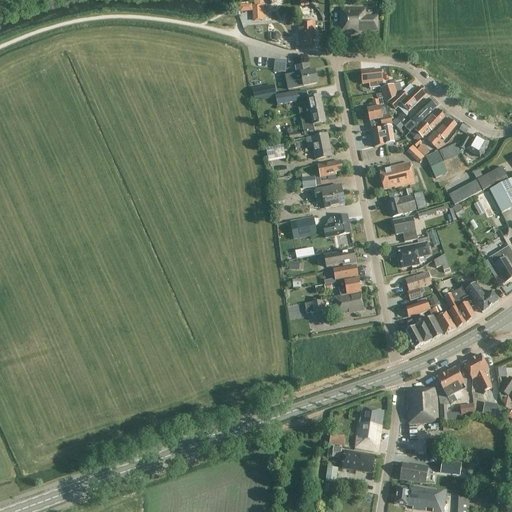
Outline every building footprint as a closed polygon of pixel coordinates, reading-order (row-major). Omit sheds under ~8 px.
[(377,17),(365,17),(365,9),(341,10),(340,22),(340,34),(359,34),(359,30),(364,30),(364,31),(378,31),(377,17)] [(301,43),(301,48),(311,48),(311,34),(314,34),(314,22),(299,22),(299,43),(301,43)] [(273,71),(285,73),(287,61),(274,60),(273,71)] [(292,83),(293,89),(317,84),(315,71),(309,72),(307,64),(296,67),(297,75),(301,74),(302,81),(292,83)] [(382,89),(382,83),(380,71),(361,73),(362,85),(369,84),(370,89),(380,88),(380,90),(382,89)] [(385,105),(398,96),(394,85),(382,89),(380,90),(381,94),(382,94),(385,105)] [(258,98),(275,95),(273,87),(257,90),(258,98)] [(417,88),(401,104),(408,112),(425,96),(417,88)] [(300,101),(300,100),(307,98),(306,91),(298,93),(298,92),(275,97),(277,106),(300,101)] [(391,109),(395,106),(396,107),(406,97),(402,93),(398,96),(392,102),(388,106),(391,109)] [(367,110),(369,122),(382,120),(384,119),(390,118),(385,105),(382,94),(375,95),(376,98),(378,100),(377,100),(378,101),(377,101),(376,101),(372,102),(373,109),(367,110)] [(299,109),(300,115),(322,111),(320,98),(307,100),(309,107),(299,109)] [(409,117),(418,126),(421,123),(420,122),(435,108),(428,99),(409,117)] [(414,131),(422,139),(430,130),(431,131),(445,117),(438,110),(424,124),(423,123),(414,131)] [(305,140),(304,137),(315,135),(313,126),(325,124),(322,111),(300,115),(303,130),(288,133),(290,143),(305,140)] [(391,123),(395,127),(396,128),(398,126),(397,125),(406,117),(404,115),(397,122),(395,120),(391,123)] [(381,128),(391,126),(390,119),(380,122),(381,128)] [(456,126),(448,119),(436,134),(434,133),(426,141),(434,147),(442,138),(444,140),(456,126)] [(458,130),(466,134),(469,129),(462,125),(458,130)] [(372,131),(375,147),(394,144),(391,127),(382,129),(372,131)] [(328,135),(306,140),(308,149),(312,148),(315,160),(332,157),(328,135)] [(464,138),(459,148),(464,151),(466,149),(466,150),(480,158),(489,143),(475,135),(471,142),(464,138)] [(444,162),(461,154),(456,144),(439,152),(444,162)] [(429,152),(421,145),(417,150),(424,157),(429,152)] [(273,147),(266,149),(268,159),(275,157),(273,147)] [(437,152),(425,158),(435,179),(447,174),(437,152)] [(340,161),(317,166),(320,179),(336,176),(335,173),(342,172),(340,161)] [(390,168),(390,170),(379,172),(384,191),(394,188),(395,189),(414,184),(409,164),(390,168)] [(502,167),(483,177),(479,170),(473,173),(477,181),(482,191),(507,178),(502,167)] [(301,175),(302,190),(316,188),(314,177),(305,179),(304,174),(301,175)] [(489,189),(501,214),(511,208),(511,181),(510,178),(489,189)] [(454,206),(481,192),(475,181),(449,196),(454,206)] [(340,185),(316,191),(318,200),(323,199),(325,210),(345,205),(340,185)] [(388,203),(392,218),(416,211),(409,190),(406,190),(408,197),(388,203)] [(282,195),(273,196),(275,206),(284,205),(282,195)] [(419,221),(449,211),(447,206),(417,215),(419,221)] [(350,234),(346,216),(330,219),(330,220),(323,229),(325,239),(334,237),(350,234)] [(313,218),(295,221),(299,239),(317,236),(313,218)] [(412,218),(393,222),(396,236),(403,234),(405,243),(417,241),(412,218)] [(402,268),(402,269),(419,266),(417,259),(430,256),(427,244),(398,250),(400,262),(399,263),(400,267),(402,268)] [(511,253),(509,248),(499,254),(503,260),(494,266),(504,283),(511,278),(511,267),(511,265),(511,264),(511,253)] [(305,250),(295,252),(296,259),(307,257),(305,250)] [(353,251),(324,256),(326,268),(342,265),(343,266),(356,264),(353,251)] [(335,278),(335,281),(358,277),(356,266),(333,270),(335,278)] [(418,287),(443,279),(439,267),(414,275),(418,287)] [(292,280),(293,288),(300,287),(300,279),(292,280)] [(340,284),(341,288),(338,288),(340,297),(361,293),(358,280),(340,284)] [(465,293),(464,293),(464,294),(467,298),(469,297),(474,303),(481,313),(498,302),(492,292),(485,296),(476,284),(469,289),(465,292),(465,293)] [(324,286),(315,288),(316,293),(325,291),(325,292),(332,291),(331,285),(324,286)] [(462,301),(467,298),(464,294),(464,293),(462,289),(461,290),(448,296),(465,323),(476,318),(468,304),(464,306),(462,301)] [(407,293),(410,302),(421,299),(418,290),(407,293)] [(334,300),(331,300),(332,304),(335,304),(337,314),(352,311),(353,314),(364,312),(361,295),(350,297),(350,296),(334,299),(334,300)] [(457,328),(465,323),(448,296),(444,298),(451,311),(448,313),(457,328)] [(429,300),(430,303),(431,307),(438,305),(436,301),(435,298),(429,300)] [(322,301),(311,303),(312,306),(313,313),(323,311),(322,301)] [(408,319),(430,311),(427,301),(406,308),(408,319)] [(306,315),(313,313),(312,306),(311,303),(304,305),(306,315)] [(435,318),(445,335),(455,329),(446,312),(435,318)] [(432,318),(423,323),(432,340),(441,336),(432,318)] [(423,323),(414,328),(423,345),(432,340),(423,323)] [(414,350),(423,345),(414,328),(405,332),(411,342),(409,343),(411,348),(413,347),(414,350)] [(480,355),(463,364),(472,380),(476,378),(484,395),(486,393),(485,391),(492,388),(485,373),(488,371),(480,355)] [(455,369),(442,376),(453,396),(465,389),(462,384),(463,384),(455,369)] [(457,401),(453,396),(442,376),(436,379),(450,405),(457,401)] [(511,390),(511,379),(509,377),(500,391),(508,397),(511,390)] [(436,389),(407,390),(408,424),(437,423),(436,389)] [(497,405),(486,403),(484,403),(482,415),(502,419),(503,417),(497,405)] [(460,407),(461,413),(461,417),(462,416),(475,415),(473,405),(460,407)] [(447,408),(447,406),(445,406),(439,406),(440,408),(440,423),(448,422),(454,422),(455,422),(462,422),(463,422),(462,416),(461,417),(461,413),(448,414),(447,408)] [(362,409),(356,449),(376,452),(382,412),(362,409)] [(416,438),(428,438),(427,429),(416,429),(416,438)] [(375,456),(345,451),(342,469),(372,474),(375,456)] [(440,474),(460,476),(461,464),(442,462),(440,474)] [(414,465),(414,467),(402,465),(400,480),(425,484),(426,478),(428,478),(429,472),(427,470),(428,468),(414,465)] [(327,469),(325,477),(325,482),(335,484),(338,469),(327,467),(327,469)] [(397,488),(395,505),(405,506),(405,509),(425,511),(426,506),(433,507),(432,511),(442,511),(445,491),(435,489),(409,486),(409,489),(397,488)] [(458,498),(457,511),(468,511),(469,498),(458,498)]
